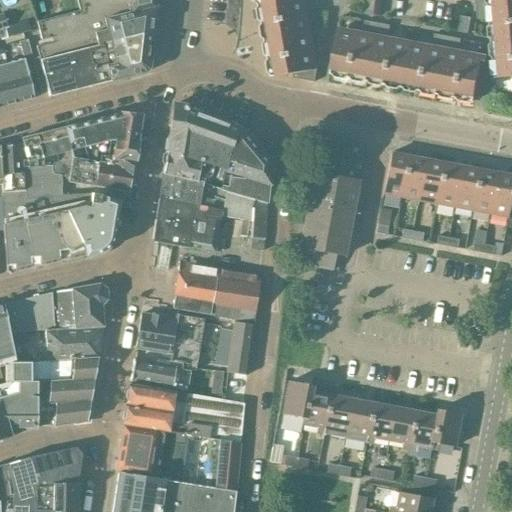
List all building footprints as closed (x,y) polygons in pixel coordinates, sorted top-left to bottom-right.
[(110,82),(145,73),(149,70),(153,31),(155,7),(153,8),(152,0),(75,0),(79,11),(46,20),(49,29),(51,38),(52,42),(36,47),(39,61),(48,95),(49,97),(51,96),(51,97),(53,96),(63,93),(63,94),(65,93),(75,90),(75,91),(77,90),(76,90),(86,87),(86,88),(88,87),(98,84),(98,85),(100,84),(109,81),(110,82)] [(315,83),(317,70),(316,62),(311,63),(301,7),(305,6),(306,12),(319,9),(317,0),(257,0),(271,78),(293,74),(294,79),(315,83)] [(496,14),(498,43),(511,41),(511,4),(477,8),(478,21),(492,20),(492,14),(496,14)] [(0,14),(0,27),(8,25),(5,13),(0,14)] [(471,20),(461,18),(458,32),(468,34),(471,20)] [(46,20),(36,23),(38,32),(49,29),(46,20)] [(331,75),(366,82),(378,24),(365,22),(362,34),(368,35),(367,40),(339,35),(331,75)] [(366,82),(402,89),(410,48),(382,43),(383,39),(388,40),(391,27),(378,24),(366,82)] [(11,26),(0,29),(0,39),(0,41),(14,36),(11,26)] [(49,29),(38,32),(41,41),(51,38),(49,29)] [(410,48),(402,89),(437,96),(449,38),(436,35),(434,48),(439,49),(438,54),(410,48)] [(449,38),(437,96),(474,103),(482,62),(453,57),(454,52),(459,53),(462,40),(449,38)] [(30,51),(27,40),(19,42),(22,53),(30,51)] [(511,41),(498,43),(500,71),(495,72),(495,80),(511,78),(511,41)] [(33,62),(30,51),(22,53),(23,59),(25,64),(33,62)] [(25,64),(23,59),(7,63),(17,103),(34,98),(33,96),(30,85),(28,75),(25,64)] [(35,72),(33,62),(25,64),(28,75),(35,72)] [(7,63),(0,65),(0,104),(1,107),(17,103),(7,63)] [(35,72),(28,75),(30,85),(38,83),(35,72)] [(30,85),(33,96),(41,94),(38,83),(30,85)] [(245,175),(269,182),(271,164),(245,133),(237,129),(237,128),(217,121),(218,118),(217,115),(211,113),(208,114),(207,117),(187,109),(187,107),(174,105),(166,153),(225,170),(245,175)] [(113,158),(134,161),(138,142),(137,140),(141,116),(120,114),(120,115),(108,117),(114,142),(117,141),(114,154),(106,152),(103,165),(111,167),(113,158)] [(114,142),(108,117),(94,121),(99,145),(114,142)] [(86,147),(99,145),(94,121),(80,124),(86,147)] [(71,151),(86,147),(80,124),(66,128),(71,151)] [(56,154),(71,151),(66,128),(51,131),(56,154)] [(41,157),(56,154),(51,131),(37,135),(41,157)] [(41,157),(37,135),(21,139),(27,160),(41,157)] [(345,256),(358,183),(355,182),(361,145),(324,138),(318,175),(313,174),(300,248),(309,249),(306,267),(337,272),(340,256),(345,256)] [(22,195),(22,177),(20,144),(0,146),(0,145),(0,192),(0,197),(22,196),(22,195)] [(269,182),(245,175),(225,170),(166,153),(162,174),(227,192),(266,204),(267,199),(269,182)] [(401,198),(409,157),(391,153),(383,194),(401,198)] [(419,201),(427,160),(409,157),(401,198),(419,201)] [(111,167),(103,165),(94,163),(93,160),(89,160),(89,162),(72,159),(55,165),(53,179),(60,180),(128,194),(134,162),(134,161),(113,158),(111,167)] [(437,205),(445,163),(427,160),(419,201),(437,205)] [(454,208),(462,167),(445,163),(437,205),(454,208)] [(24,177),(22,177),(22,195),(22,196),(0,197),(0,196),(0,197),(0,199),(2,231),(5,273),(85,255),(85,256),(88,256),(88,255),(95,254),(103,250),(109,245),(112,237),(114,228),(117,216),(118,216),(119,204),(101,197),(91,196),(62,196),(60,180),(53,179),(55,165),(47,168),(24,170),(24,177)] [(472,211),(480,170),(462,167),(454,208),(472,211)] [(490,215),(498,174),(480,170),(472,211),(490,215)] [(226,200),(227,192),(162,174),(159,198),(223,214),(226,200)] [(511,197),(511,176),(498,174),(490,215),(508,218),(511,197)] [(264,239),(266,204),(227,192),(226,200),(223,214),(222,217),(251,223),(250,237),(250,239),(249,250),(263,252),(264,239)] [(217,248),(222,217),(223,214),(159,198),(152,242),(217,248)] [(378,224),(376,233),(386,235),(387,226),(378,224)] [(411,239),(412,232),(402,230),(401,237),(411,239)] [(422,234),(412,232),(411,239),(421,241),(422,234)] [(446,246),(447,238),(437,236),(436,244),(446,246)] [(458,240),(447,238),(446,246),(456,248),(458,240)] [(481,253),(483,245),(473,243),(471,251),(481,253)] [(493,247),(483,245),(481,253),(491,255),(493,247)] [(253,324),(260,275),(178,262),(172,309),(180,310),(180,312),(232,320),(253,324)] [(56,292),(60,330),(102,327),(101,306),(107,300),(106,290),(99,285),(56,292)] [(5,344),(10,344),(9,334),(46,330),(54,330),(51,293),(8,304),(0,305),(0,367),(5,366),(5,365),(5,344)] [(189,369),(201,370),(202,364),(189,363),(193,335),(206,337),(208,319),(176,315),(175,318),(152,314),(152,316),(140,314),(135,348),(180,354),(178,367),(187,369),(189,369)] [(253,326),(233,323),(232,332),(227,366),(226,373),(246,376),(253,326)] [(52,361),(97,358),(97,356),(94,356),(99,329),(102,329),(102,327),(60,330),(60,331),(54,331),(54,330),(46,330),(47,361),(52,361)] [(219,330),(214,365),(227,366),(232,332),(219,330)] [(5,344),(5,365),(5,393),(5,426),(37,427),(37,378),(32,378),(32,362),(13,363),(10,344),(5,344)] [(37,378),(37,427),(45,428),(83,423),(87,419),(90,400),(97,358),(52,361),(47,361),(32,362),(32,378),(37,378)] [(178,367),(133,360),(130,381),(134,382),(171,388),(173,376),(187,378),(189,369),(178,367)] [(213,371),(212,382),(221,383),(222,372),(213,371)] [(219,395),(221,383),(212,382),(211,394),(219,395)] [(282,416),(279,430),(302,434),(303,426),(310,393),(311,393),(311,392),(310,392),(311,387),(289,382),(282,416)] [(219,437),(240,440),(243,403),(218,399),(217,402),(133,385),(129,384),(123,423),(188,433),(219,437)] [(310,393),(303,426),(317,428),(316,434),(324,435),(331,396),(311,392),(311,393),(310,393)] [(331,396),(324,435),(330,436),(345,439),(346,434),(352,401),(351,400),(331,396)] [(346,434),(345,439),(359,442),(365,443),(373,405),(352,401),(346,434)] [(373,405),(365,443),(372,445),(373,439),(388,442),(394,409),(373,405)] [(401,451),(408,452),(415,413),(394,409),(388,442),(402,445),(401,451)] [(438,411),(436,417),(437,417),(431,450),(437,452),(439,446),(453,449),(460,415),(438,411)] [(415,413),(408,452),(415,453),(429,456),(431,450),(437,417),(436,417),(415,413)] [(174,453),(184,460),(188,433),(123,423),(119,449),(160,454),(161,450),(174,453)] [(219,437),(215,487),(235,490),(240,440),(219,437)] [(270,462),(283,465),(285,456),(281,455),(282,449),(273,447),(270,462)] [(35,511),(35,500),(56,499),(55,488),(77,484),(77,483),(81,455),(75,448),(28,458),(7,464),(12,489),(11,511),(35,511)] [(160,454),(119,449),(115,472),(117,472),(117,474),(180,483),(184,460),(174,453),(161,450),(160,454)] [(284,466),(295,469),(297,460),(285,458),(284,466)] [(297,460),(295,469),(306,471),(307,462),(297,460)] [(11,511),(12,489),(7,464),(0,466),(0,486),(3,500),(0,500),(0,511),(11,511)] [(327,474),(338,477),(340,468),(329,466),(327,474)] [(340,468),(338,477),(348,479),(350,470),(340,468)] [(381,480),(383,471),(370,468),(368,477),(381,480)] [(393,473),(383,471),(381,480),(391,482),(393,473)] [(215,487),(180,483),(117,474),(111,511),(232,511),(235,490),(215,487)] [(423,488),(425,479),(413,476),(411,485),(423,488)] [(435,481),(425,479),(423,488),(433,490),(435,481)] [(36,511),(76,510),(77,484),(55,488),(56,499),(35,500),(35,511),(36,511)] [(390,511),(430,511),(432,500),(399,494),(397,509),(391,508),(390,511)] [(354,508),(363,510),(366,497),(356,496),(354,508)]
